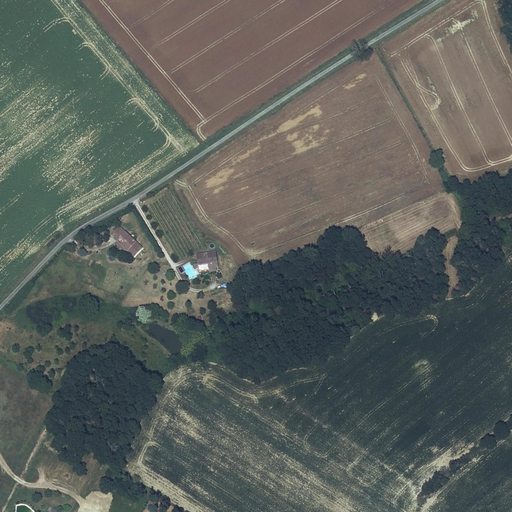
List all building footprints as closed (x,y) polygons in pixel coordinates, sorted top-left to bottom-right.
[(113,234),(117,237),(123,230),(120,227),(113,234)] [(114,240),(117,242),(126,233),(123,230),(117,237),(114,240)] [(143,248),(126,233),(117,242),(127,252),(134,258),(143,248)] [(127,252),(117,242),(115,245),(126,254),(127,252)] [(193,266),(194,269),(198,269),(198,271),(209,270),(216,269),(217,269),(215,252),(195,255),(197,265),(193,266)]
